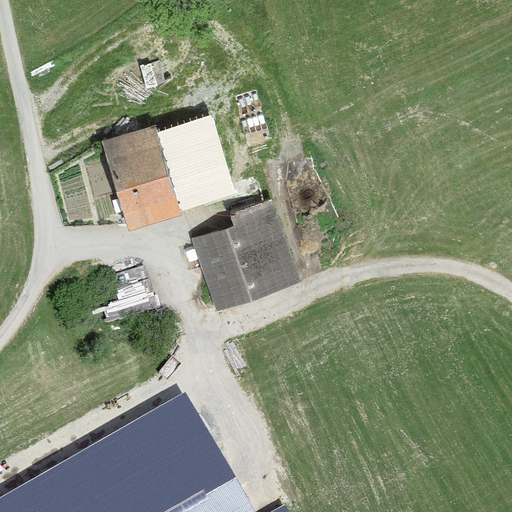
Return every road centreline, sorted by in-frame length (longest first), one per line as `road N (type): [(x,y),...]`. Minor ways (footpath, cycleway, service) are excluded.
road 1 (track): [(42,249),(161,245),(181,289),(217,329),(355,277),(434,266),(510,294)]
road 2 (unclassified): [(0,334),(17,314),(42,249),(0,25)]
